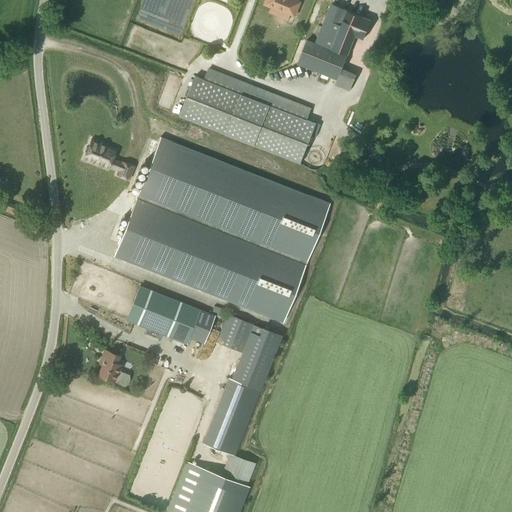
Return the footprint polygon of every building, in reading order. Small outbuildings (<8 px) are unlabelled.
[(288,20),(296,0),(265,0),(264,4),(273,8),(271,13),(288,20)] [(331,4),(315,44),(306,40),(298,61),(338,77),(335,84),(350,90),(356,75),(342,69),(355,35),(363,39),(371,20),(331,4)] [(208,69),(204,79),(195,75),(179,115),(300,163),(316,123),(307,119),(311,109),(208,69)] [(159,138),(113,256),(282,322),(328,204),(159,138)] [(129,180),(134,166),(122,161),(122,162),(112,159),(115,151),(102,145),(102,144),(91,139),(88,146),(86,147),(85,151),(85,153),(84,156),(97,161),(96,165),(105,168),(106,166),(118,171),(117,175),(129,180)] [(139,286),(126,319),(186,343),(189,337),(200,310),(139,286)] [(101,359),(104,360),(98,375),(124,386),(126,384),(128,381),(129,378),(129,375),(119,371),(122,365),(116,363),(120,355),(105,349),(101,359)] [(203,443),(229,453),(234,455),(234,454),(260,390),(228,377),(203,443)] [(224,467),(226,477),(186,461),(166,511),(238,511),(249,485),(247,485),(255,462),(234,454),(234,455),(229,453),(224,467)]
